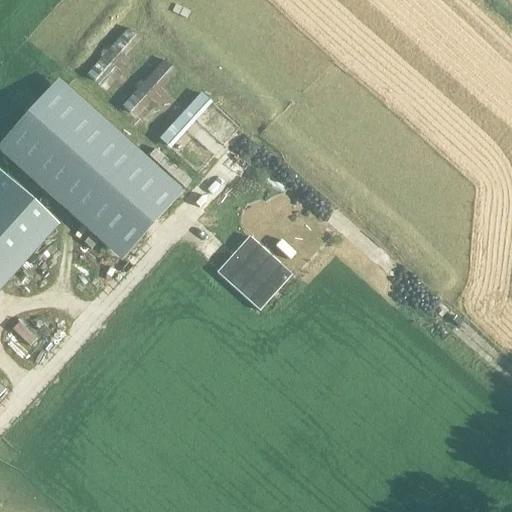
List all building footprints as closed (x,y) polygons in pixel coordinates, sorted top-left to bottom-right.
[(96,80),(137,34),(130,27),(88,73),(96,80)] [(132,111),(173,66),(165,59),(124,104),(132,111)] [(184,193),(58,81),(0,145),(0,152),(122,262),(184,193)] [(170,149),(213,102),(202,92),(159,138),(170,149)] [(157,148),(150,155),(172,176),(179,169),(157,148)] [(0,268),(47,216),(0,173),(0,268)] [(278,295),(303,265),(266,234),(241,265),(278,295)]
